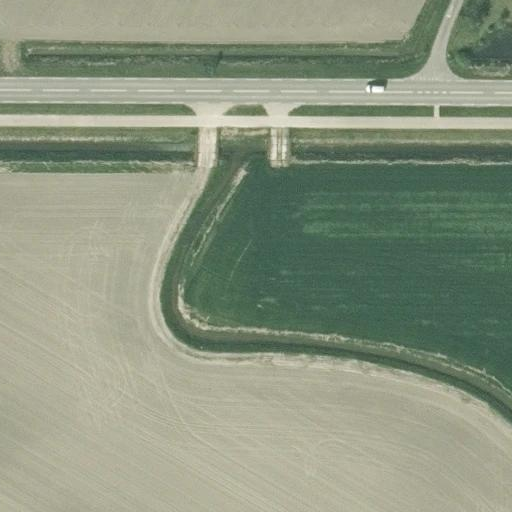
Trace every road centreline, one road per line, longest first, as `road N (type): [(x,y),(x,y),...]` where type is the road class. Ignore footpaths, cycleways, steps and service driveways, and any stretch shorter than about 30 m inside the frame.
road 1 (track): [(511,436),(444,395),(378,375),(198,359),(165,342),(151,297),(206,168),(207,121)]
road 2 (secondary): [(511,92),(0,89)]
